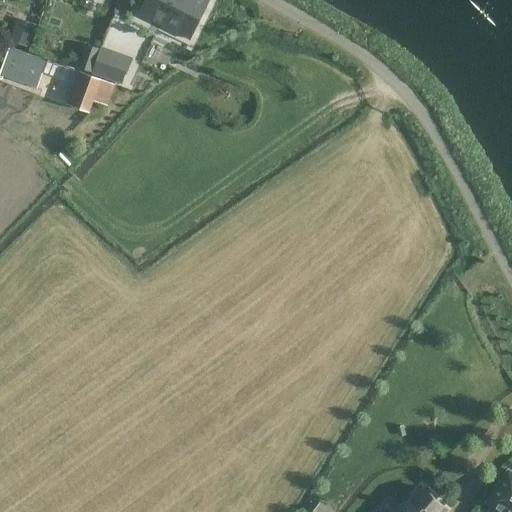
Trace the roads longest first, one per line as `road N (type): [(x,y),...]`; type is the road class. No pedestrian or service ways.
road 1 (track): [(40,149),(115,225),(158,230),(341,99),(392,81)]
road 2 (unclassified): [(264,0),(364,53),(409,97),(511,273)]
